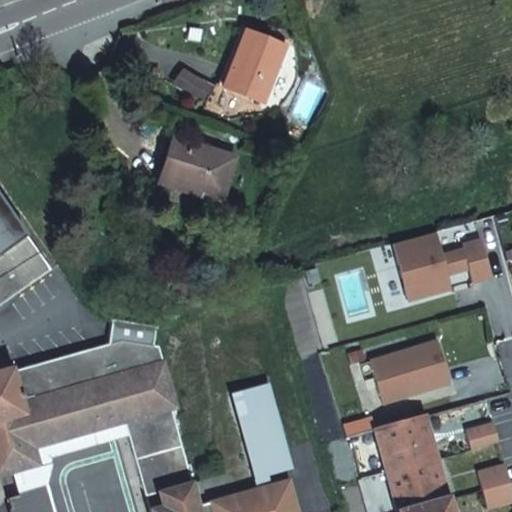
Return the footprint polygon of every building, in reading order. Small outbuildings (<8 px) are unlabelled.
[(283,46),(242,31),(221,83),(210,79),(200,104),(228,116),(243,91),(262,100),(283,46)] [(18,85),(12,70),(0,74),(0,92),(18,85)] [(221,199),(233,159),(171,139),(159,176),(200,189),(199,192),(221,199)] [(0,304),(49,270),(0,201),(0,304)] [(433,233),(391,244),(405,296),(447,285),(444,275),(448,269),(455,273),(468,269),(472,282),(488,278),(479,242),(462,246),(463,250),(440,257),(433,233)] [(447,285),(405,296),(407,300),(448,289),(447,285)] [(108,347),(13,373),(21,403),(138,372),(134,357),(161,350),(160,348),(156,347),(159,328),(111,322),(108,347)] [(369,364),(382,406),(450,386),(437,344),(369,364)] [(177,409),(161,350),(134,357),(138,372),(21,403),(13,373),(12,370),(0,373),(0,474),(12,471),(39,464),(34,447),(125,423),(150,511),(159,511),(164,511),(160,495),(192,486),(172,410),(177,409)] [(295,511),(287,481),(269,486),(267,478),(292,471),(268,383),(226,395),(253,491),(197,506),(192,486),(160,495),(164,511),(159,511),(295,511)] [(447,511),(422,420),(374,433),(395,511),(447,511)] [(39,464),(12,471),(18,495),(43,488),(52,465),(50,458),(129,437),(125,423),(34,447),(39,464)] [(492,428),(464,436),(469,452),(496,444),(492,428)] [(511,499),(503,468),(475,475),(485,509),(511,501),(511,499)] [(18,495),(5,498),(8,511),(41,511),(49,510),(43,488),(18,495)]
